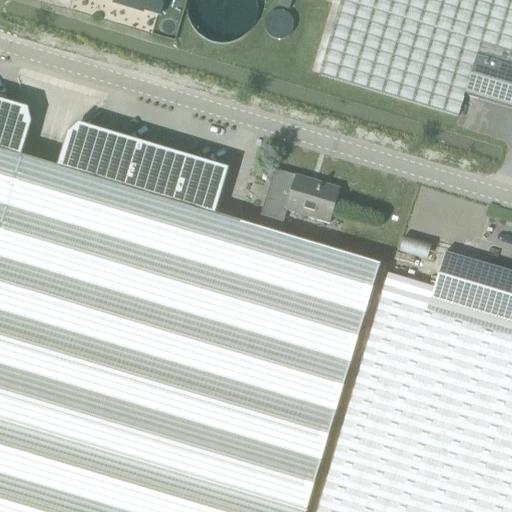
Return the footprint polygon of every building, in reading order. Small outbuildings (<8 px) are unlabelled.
[(116,0),(115,5),(162,18),(166,0),(116,0)] [(511,0),(334,0),(341,2),(472,43),(468,56),(477,58),(511,68),(511,0)] [(511,110),(511,68),(477,58),(465,97),(511,110)] [(0,101),(0,153),(18,160),(29,123),(26,109),(0,101)] [(66,135),(55,171),(213,218),(227,170),(77,125),(66,135)] [(303,511),(377,267),(213,218),(55,171),(18,160),(0,153),(0,511),(303,511)] [(319,188),(298,181),(299,177),(277,170),(258,228),(281,235),(289,212),(330,226),(341,193),(320,186),(319,188)] [(511,275),(446,256),(436,288),(428,314),(511,339),(511,275)] [(511,511),(511,339),(428,314),(436,288),(387,274),(315,511),(511,511)]
